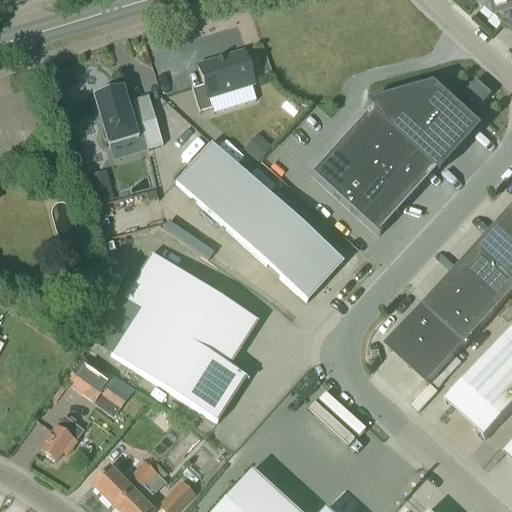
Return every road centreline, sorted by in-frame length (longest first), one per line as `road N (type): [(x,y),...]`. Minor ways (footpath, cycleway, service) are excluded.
road 1 (unclassified): [(493,511),(339,362),(342,344),(511,154)]
road 2 (unknown): [(404,274),(304,184),(297,164),(367,77),(469,39)]
road 3 (unknown): [(339,362),(216,236)]
road 4 (primary): [(0,46),(153,0)]
